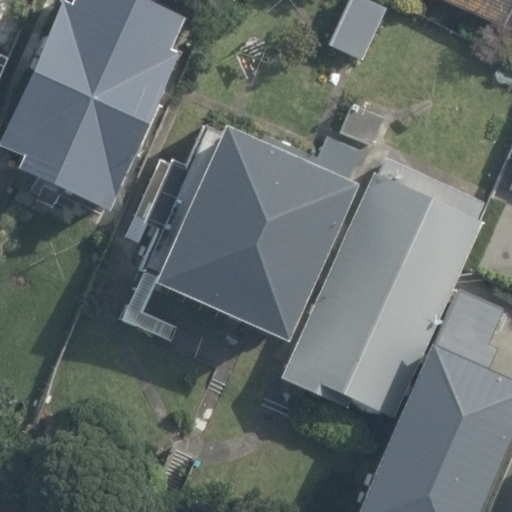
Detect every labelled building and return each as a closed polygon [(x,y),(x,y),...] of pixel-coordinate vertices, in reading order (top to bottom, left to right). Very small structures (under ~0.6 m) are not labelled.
[(186,12),(158,0),(53,0),(0,123),(0,137),(12,143),(6,157),(105,199),(186,12)] [(361,66),(389,1),(388,0),(339,0),(319,48),(361,66)] [(511,0),(456,0),(511,23),(511,0)] [(352,176),(211,116),(140,284),(281,343),(352,176)] [(472,191),(373,148),(276,370),(375,413),(472,191)] [(497,299),(447,277),(346,511),(470,511),(511,415),(511,369),(474,353),(497,299)]
